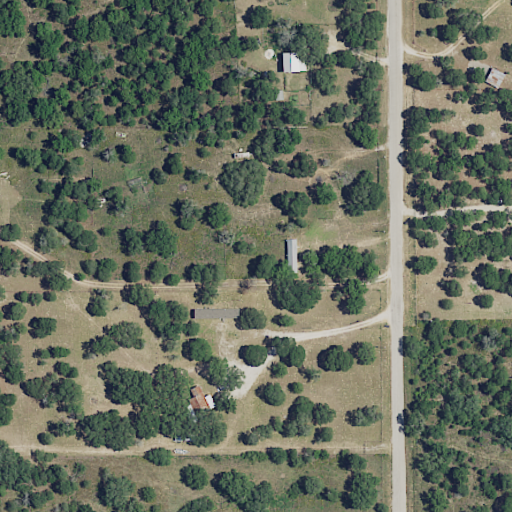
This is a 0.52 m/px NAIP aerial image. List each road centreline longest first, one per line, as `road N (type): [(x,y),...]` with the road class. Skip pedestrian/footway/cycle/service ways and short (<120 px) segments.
road 1 (residential): [(399,511),(393,0)]
road 2 (residential): [(399,433),(375,447),(6,447)]
